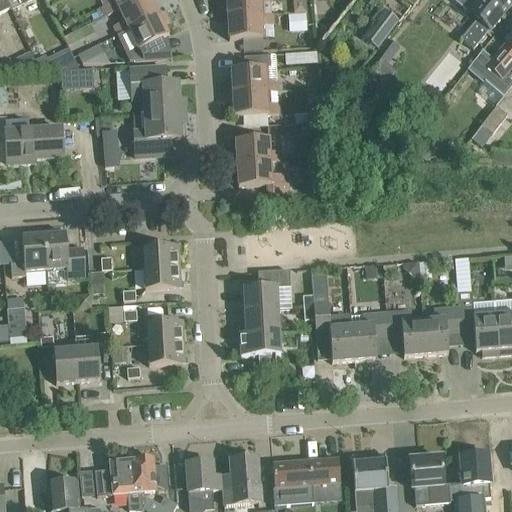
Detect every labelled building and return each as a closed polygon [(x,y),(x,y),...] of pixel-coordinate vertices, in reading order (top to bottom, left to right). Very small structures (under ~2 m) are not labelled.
[(0,0),(0,16),(11,11),(5,0),(0,0)] [(5,0),(11,11),(12,11),(13,13),(39,0),(5,0)] [(108,17),(119,12),(142,0),(112,0),(114,2),(103,6),(108,17)] [(118,36),(158,17),(149,0),(142,0),(119,12),(124,23),(114,28),(118,36)] [(226,0),(228,19),(272,17),(272,16),(270,16),(270,4),(272,3),(271,0),(226,0)] [(469,0),(476,5),(469,15),(477,22),(462,41),(474,51),(489,32),(490,33),(511,5),(511,3),(508,0),(469,0)] [(383,13),(362,41),(376,52),(398,24),(383,13)] [(145,50),(169,39),(163,28),(169,25),(164,15),(158,18),(158,17),(118,36),(131,64),(146,64),(145,50)] [(286,16),(287,33),(306,32),(305,15),(286,16)] [(272,17),(228,19),(229,43),(262,41),(262,40),(275,40),(274,27),(273,26),(272,17)] [(68,19),(62,25),(68,30),(73,25),(68,19)] [(511,35),(506,43),(507,44),(486,69),(492,75),(484,83),(504,100),(511,89),(511,35)] [(399,52),(387,42),(365,70),(377,79),(399,52)] [(78,67),(101,63),(98,50),(76,53),(78,67)] [(316,56),(285,57),(285,67),(317,65),(316,56)] [(243,72),(231,73),(232,96),(232,95),(266,94),(277,93),(276,84),(276,82),(274,58),(243,60),(243,72)] [(133,116),(185,113),(184,101),(178,102),(177,86),(166,86),(165,70),(130,72),(131,98),(143,97),(144,115),(133,115),(133,116)] [(93,72),(61,74),(62,93),(94,91),(93,72)] [(266,94),(232,95),(232,96),(234,119),(278,117),(278,106),(267,106),(266,94)] [(492,136),(507,117),(497,109),(482,127),(492,136)] [(134,135),(134,140),(135,160),(171,158),(170,142),(180,141),(180,125),(186,125),(185,113),(133,116),(134,135)] [(61,131),(29,133),(28,124),(9,125),(9,134),(5,134),(7,169),(27,167),(27,164),(63,161),(61,131)] [(427,163),(442,145),(424,130),(409,147),(427,163)] [(101,169),(116,169),(115,132),(100,133),(101,169)] [(269,141),(235,143),(237,170),(271,168),(270,165),(282,164),(281,153),(270,153),(269,141)] [(289,199),(288,185),(283,185),(282,176),(271,176),(271,168),(237,170),(238,190),(267,188),(268,200),(289,199)] [(85,280),(83,251),(67,252),(65,236),(43,238),(46,274),(66,272),(67,281),(85,280)] [(25,275),(46,274),(43,238),(21,239),(24,267),(10,269),(11,281),(25,280),(25,275)] [(143,268),(179,266),(178,248),(142,250),(143,268)] [(110,261),(100,261),(101,273),(111,273),(110,261)] [(145,294),(159,293),(179,292),(178,285),(180,285),(179,266),(143,268),(145,294)] [(276,290),(290,290),(289,273),(258,275),(258,290),(243,291),(244,314),(278,312),(276,290)] [(122,295),(123,304),(135,303),(134,294),(122,295)] [(312,299),(302,299),(303,305),(303,311),(313,310),(313,305),(312,299)] [(511,303),(494,305),(497,353),(511,351),(511,303)] [(328,304),(313,305),(313,310),(314,322),(316,347),(330,346),(331,366),(354,364),(351,329),(350,319),(330,320),(328,304)] [(473,309),(458,310),(460,336),(474,335),(475,354),(497,353),(494,305),(472,307),(473,309)] [(313,310),(303,311),(304,323),(310,322),(314,322),(313,310)] [(434,323),(423,324),(425,358),(448,357),(447,337),(460,336),(458,310),(433,312),(434,323)] [(8,313),(7,313),(8,328),(9,341),(27,340),(24,315),(24,311),(9,313),(8,313)] [(245,337),(279,335),(278,312),(244,314),(245,337)] [(136,314),(124,314),(124,324),(136,323),(136,314)] [(386,315),(388,342),(402,341),(403,360),(425,358),(423,324),(412,325),(411,314),(400,315),(400,314),(386,315)] [(350,319),(351,329),(354,364),(376,362),(375,343),(388,342),(386,315),(361,318),(350,319)] [(147,344),(183,342),(182,323),(146,325),(147,344)] [(0,329),(0,345),(10,344),(9,341),(8,328),(0,329)] [(109,345),(109,335),(98,335),(98,346),(109,345)] [(280,358),(279,335),(245,337),(239,337),(240,360),(258,359),(259,371),(276,370),(275,358),(280,358)] [(42,351),(54,350),(53,340),(41,341),(42,351)] [(147,344),(148,349),(149,369),(183,367),(182,361),(184,360),(183,342),(147,344)] [(100,384),(98,364),(97,350),(96,351),(96,347),(75,348),(75,352),(78,385),(100,384)] [(56,387),(78,385),(75,352),(53,354),(56,387)] [(139,371),(127,372),(128,382),(140,381),(139,371)] [(489,486),(488,476),(486,456),(461,458),(462,478),(463,488),(465,488),(467,501),(454,502),(455,511),(482,511),(482,500),(480,500),(479,487),(489,486)] [(371,459),(351,460),(355,510),(373,509),(372,511),(398,511),(397,488),(388,489),(386,464),(372,465),(371,459)] [(443,487),(443,480),(441,460),(409,463),(411,491),(414,491),(415,509),(430,508),(450,506),(448,487),(443,487)] [(167,494),(167,488),(165,468),(153,469),(153,461),(135,463),(136,479),(138,479),(140,496),(144,496),(167,494)] [(256,461),(230,463),(232,479),(222,480),(224,508),(260,505),(256,461)] [(144,499),(144,496),(140,496),(138,479),(136,479),(135,463),(109,465),(110,473),(94,475),(97,500),(127,497),(127,511),(142,511),(143,500),(144,499)] [(305,466),(272,468),(274,488),(274,491),(273,491),(274,509),(286,508),(312,506),(311,488),(313,488),(321,488),(340,486),(339,484),(338,464),(305,466)] [(220,479),(213,480),(212,465),(186,467),(188,496),(189,511),(213,511),(213,508),(213,493),(221,493),(220,479)] [(79,511),(78,505),(77,485),(48,487),(49,511),(100,511),(99,510),(90,511),(90,510),(79,511)] [(173,511),(177,507),(163,499),(160,506),(144,499),(143,500),(142,511),(173,511)]
